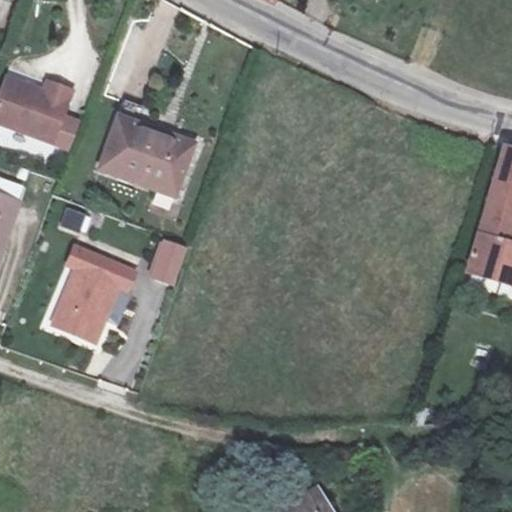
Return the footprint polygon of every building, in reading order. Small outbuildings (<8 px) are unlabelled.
[(293,14),(303,18),(309,6),(301,3),(293,14)] [(19,71),(15,81),(17,81),(25,84),(29,75),(19,71)] [(0,123),(26,132),(43,80),(29,75),(25,84),(17,81),(15,81),(0,75),(0,123)] [(191,146),(115,123),(102,166),(177,189),(191,146)] [(511,156),(477,278),(511,285),(511,156)] [(68,209),(63,228),(80,233),(85,214),(68,209)] [(189,250),(163,240),(149,274),(175,285),(189,250)] [(139,272),(74,244),(64,268),(73,273),(51,323),(94,343),(118,289),(127,293),(139,272)]
